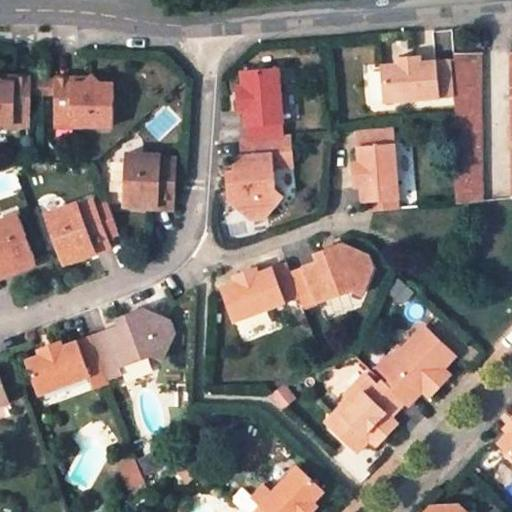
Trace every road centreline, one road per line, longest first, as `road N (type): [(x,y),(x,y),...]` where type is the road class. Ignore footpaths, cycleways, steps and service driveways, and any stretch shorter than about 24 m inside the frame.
road 1 (unclassified): [(217,22),(476,0)]
road 2 (residential): [(217,22),(183,243)]
road 3 (unclassified): [(0,12),(217,22)]
road 4 (residential): [(183,243),(153,270),(0,328)]
road 5 (residential): [(511,383),(393,511)]
road 6 (residential): [(183,243),(228,259),(341,221)]
